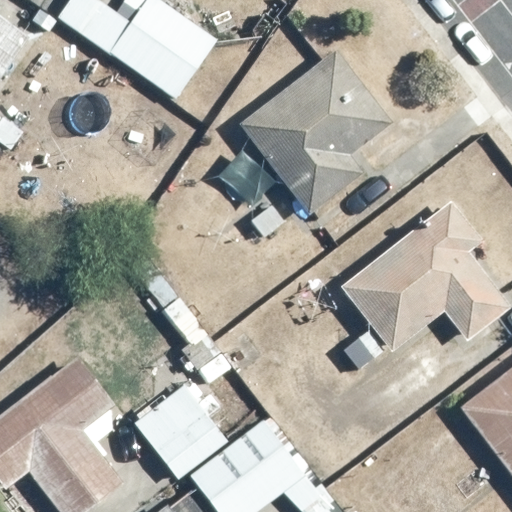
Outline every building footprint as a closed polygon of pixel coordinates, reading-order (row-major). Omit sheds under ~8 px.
[(126,0),(116,16),(92,0),(68,0),(56,19),(177,101),(217,43),(153,0),(126,0)] [(0,13),(0,78),(30,35),(0,13)] [(337,48),(239,123),(310,215),(364,173),(350,156),(394,122),(337,48)] [(451,198),(339,285),(392,353),(445,312),(468,341),(511,307),(467,252),(483,239),(451,198)] [(204,332),(177,355),(206,390),(234,367),(204,332)] [(78,356),(0,416),(0,480),(7,488),(28,472),(59,511),(84,511),(124,481),(85,431),(117,406),(78,356)] [(511,367),(462,406),(511,470),(511,367)] [(226,439),(182,382),(132,420),(176,477),(226,439)] [(332,511),(265,419),(189,474),(216,511),(253,511),(284,490),(300,511),(332,511)]
